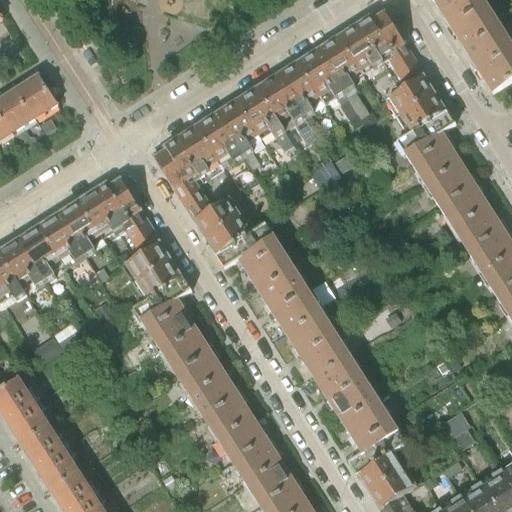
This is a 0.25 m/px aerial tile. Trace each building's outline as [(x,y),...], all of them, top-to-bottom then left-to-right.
[(481,0),(446,0),(438,5),(436,7),(464,51),(500,29),(481,0)] [(413,61),(385,15),(381,11),(366,21),(365,23),(359,28),(383,67),(388,64),(394,73),(413,61)] [(341,39),(339,40),(363,79),(383,67),(359,28),(350,33),(347,32),(341,36),(341,39)] [(511,46),(500,29),(464,51),(492,95),(511,82),(511,46)] [(79,38),(84,45),(93,39),(89,32),(79,38)] [(327,48),(318,53),(346,98),(356,91),(352,86),(363,79),(339,40),(336,42),(334,41),(327,45),(327,48)] [(346,98),(318,53),(309,59),(307,58),(300,62),(300,65),(298,66),(322,105),(333,98),(353,131),(363,125),(346,98)] [(399,82),(419,70),(413,61),(394,73),(399,82)] [(322,105),(298,66),(296,67),(293,66),(287,70),(287,73),(278,79),(309,129),(315,125),(312,119),(314,117),(311,112),(322,105)] [(419,70),(399,82),(403,87),(407,93),(424,82),(423,80),(425,79),(419,70)] [(38,77),(16,92),(35,122),(57,107),(38,77)] [(309,129),(278,79),(268,84),(266,84),(260,88),(259,90),(257,92),(284,136),(295,129),(299,135),(303,132),(311,145),(317,141),(309,129)] [(424,82),(407,93),(391,102),(411,134),(440,116),(442,117),(447,114),(446,113),(445,114),(441,109),(442,106),(439,101),(436,101),(431,92),(432,90),(428,84),(426,84),(424,82)] [(16,92),(0,101),(0,116),(12,136),(35,122),(16,92)] [(239,103),(237,104),(261,143),(271,137),(274,142),(278,140),(284,136),(257,92),(248,98),(245,97),(239,101),(239,103)] [(226,112),(216,117),(244,161),(254,155),(250,150),(261,143),(237,104),(235,106),(233,105),(226,109),(226,112)] [(440,116),(411,134),(413,136),(398,145),(425,188),(461,165),(441,135),(455,126),(447,114),(442,117),(440,116)] [(0,116),(0,143),(12,136),(0,116)] [(244,161),(216,117),(207,123),(205,122),(199,126),(198,129),(197,130),(221,168),(228,164),(230,168),(234,166),(234,168),(244,161)] [(185,137),(177,142),(201,181),(221,168),(197,130),(194,131),(192,131),(185,135),(185,137)] [(278,140),(274,142),(282,155),(292,149),(284,136),(278,140)] [(167,146),(156,153),(151,156),(154,161),(182,204),(201,192),(196,184),(201,181),(177,142),(170,147),(167,146)] [(331,165),(312,177),(321,191),(340,179),(331,165)] [(461,165),(425,188),(453,232),(489,209),(461,165)] [(154,235),(121,182),(118,178),(104,186),(103,189),(99,192),(125,235),(134,248),(154,235)] [(125,235),(99,192),(90,197),(87,197),(81,201),(80,204),(79,204),(103,242),(113,236),(116,241),(125,235)] [(201,192),(182,204),(188,214),(207,202),(201,192)] [(214,213),(211,208),(207,202),(188,214),(194,224),(196,223),(214,213)] [(246,231),(229,203),(214,213),(196,223),(199,227),(198,230),(201,235),(204,235),(209,244),(209,246),(212,251),(215,252),(218,257),(216,258),(217,259),(222,256),(221,254),(249,236),(250,238),(267,228),(263,221),(246,231)] [(67,212),(58,218),(85,260),(95,253),(92,249),(103,242),(79,204),(77,205),(74,205),(68,209),(67,212)] [(511,245),(489,209),(453,232),(481,277),(511,256),(511,245)] [(85,260),(58,218),(50,222),(48,222),(41,226),(40,229),(39,230),(62,268),(65,273),(85,260)] [(267,228),(250,238),(249,236),(221,254),(222,256),(217,259),(225,271),(238,263),(258,294),(294,272),(267,228)] [(27,237),(19,242),(46,285),(55,279),(52,274),(62,268),(39,230),(37,231),(34,230),(28,234),(27,237)] [(135,250),(140,257),(140,258),(159,247),(161,246),(154,235),(134,248),(135,250)] [(0,253),(0,257),(23,293),(33,287),(36,291),(46,285),(19,242),(10,248),(7,247),(1,251),(0,253)] [(162,251),(159,247),(140,258),(140,257),(136,259),(126,266),(148,300),(180,279),(178,276),(178,273),(175,268),(173,268),(167,259),(168,256),(164,251),(162,251)] [(511,256),(481,277),(508,320),(511,317),(511,256)] [(0,300),(3,305),(13,299),(16,304),(25,298),(23,293),(0,257),(0,300)] [(105,279),(101,271),(94,275),(99,283),(105,279)] [(294,272),(258,294),(286,338),(322,315),(294,272)] [(180,279),(148,300),(132,310),(160,353),(196,331),(177,302),(191,293),(183,280),(181,281),(180,279)] [(350,360),(322,315),(286,338),(314,382),(350,360)] [(81,327),(76,330),(82,340),(88,337),(81,327)] [(196,331),(160,353),(188,398),(224,375),(196,331)] [(68,340),(57,347),(61,355),(73,348),(82,342),(77,335),(68,340)] [(350,360),(314,382),(343,426),(378,404),(350,360)] [(224,375),(188,398),(216,442),(252,419),(224,375)] [(20,381),(0,393),(0,415),(20,447),(50,428),(20,381)] [(378,404),(343,426),(362,456),(348,465),(356,477),(362,474),(363,475),(395,455),(395,454),(405,448),(378,404)] [(465,449),(478,441),(462,414),(448,423),(465,449)] [(252,419),(216,442),(244,485),(280,462),(252,419)] [(79,474),(50,428),(20,447),(50,493),(79,474)] [(363,475),(362,474),(356,477),(357,478),(359,477),(380,510),(402,497),(415,487),(395,455),(363,475)] [(280,462),(244,485),(260,511),(300,511),(309,507),(280,462)] [(511,465),(510,466),(511,469),(511,472),(503,478),(511,492),(511,465)] [(511,511),(511,492),(503,478),(500,473),(490,479),(493,484),(484,490),(497,511),(511,511)] [(103,511),(79,474),(50,493),(62,511),(103,511)] [(497,511),(484,490),(481,485),(470,492),(473,497),(463,503),(468,511),(497,511)] [(402,497),(380,510),(381,511),(398,511),(401,510),(402,511),(408,507),(402,497)] [(468,511),(463,503),(459,498),(450,504),(453,510),(448,511),(468,511)]
